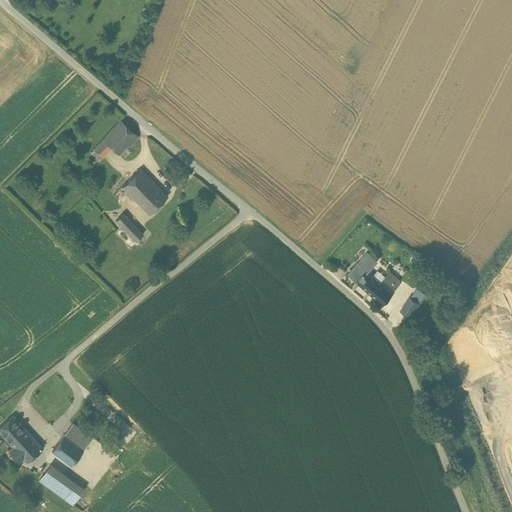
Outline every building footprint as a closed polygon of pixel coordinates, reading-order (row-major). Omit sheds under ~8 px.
[(120,120),(102,139),(111,147),(119,154),(128,145),(130,146),(138,136),(120,120)] [(102,139),(94,149),(102,157),(111,147),(102,139)] [(102,157),(94,149),(90,152),(99,160),(102,157)] [(161,189),(140,169),(122,187),(149,214),(168,196),(161,189)] [(144,234),(123,213),(116,220),(137,241),(144,234)] [(385,277),(378,271),(373,276),(371,274),(367,271),(376,260),(368,253),(349,275),(361,285),(383,303),(398,285),(386,275),(385,277)] [(402,281),(390,271),(386,275),(398,285),(402,281)] [(417,288),(410,297),(401,311),(408,316),(424,293),(417,288)] [(42,448),(13,417),(0,429),(0,432),(27,462),(42,448)] [(92,438),(73,423),(64,435),(83,450),(92,438)] [(83,450),(64,435),(52,452),(71,466),(83,450)] [(83,488),(50,464),(39,479),(72,503),(83,488)]
